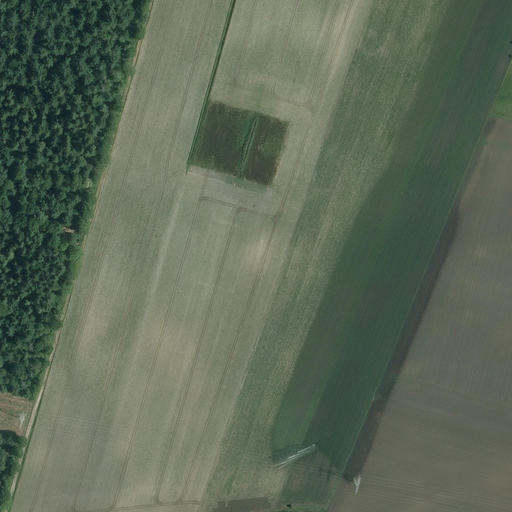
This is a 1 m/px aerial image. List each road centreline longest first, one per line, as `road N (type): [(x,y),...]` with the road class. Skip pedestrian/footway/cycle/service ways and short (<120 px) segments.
road 1 (track): [(59,323),(149,0)]
road 2 (track): [(6,511),(59,323)]
